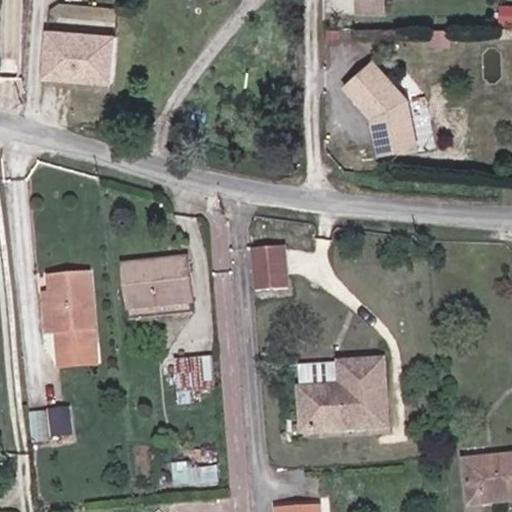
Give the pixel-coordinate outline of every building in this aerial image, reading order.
[(116,39),(48,33),(44,79),(112,86),(116,39)] [(369,54),(340,78),(367,111),(373,149),(411,142),(403,95),(369,54)] [(285,249),(254,251),(257,292),(288,289),(285,249)] [(194,303),(189,257),(125,264),(129,310),(194,303)] [(50,292),(53,334),(56,334),(58,352),(97,349),(91,272),(48,275),(50,292)] [(45,335),(53,334),(50,292),(42,293),(45,335)] [(194,303),(129,310),(131,323),(196,316),(194,303)] [(178,387),(216,387),(216,355),(178,355),(178,387)] [(342,363),(343,386),(301,389),(304,432),(389,426),(385,360),(342,363)] [(342,363),(299,366),(301,389),(343,386),(342,363)] [(70,410),(50,412),(52,437),(72,434),(70,410)] [(499,467),(467,470),(470,506),(511,502),(511,456),(498,458),(499,467)] [(499,467),(498,458),(466,461),(467,470),(499,467)]
